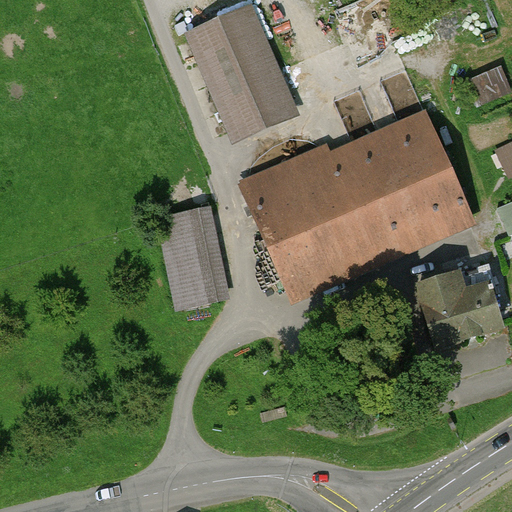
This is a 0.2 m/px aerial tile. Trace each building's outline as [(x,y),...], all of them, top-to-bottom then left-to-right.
[(252,7),(184,35),(227,141),(349,91),(331,47),(277,68),(252,7)] [(500,68),(461,83),(473,114),(511,99),(500,68)] [(324,148),(238,187),(293,309),(351,283),(474,228),(422,115),(328,157),(324,148)] [(511,142),(495,150),(508,180),(511,178),(511,142)] [(511,202),(494,210),(505,236),(511,233),(511,202)] [(208,211),(156,222),(175,310),(227,299),(208,211)] [(507,338),(493,274),(426,289),(441,353),(507,338)]
